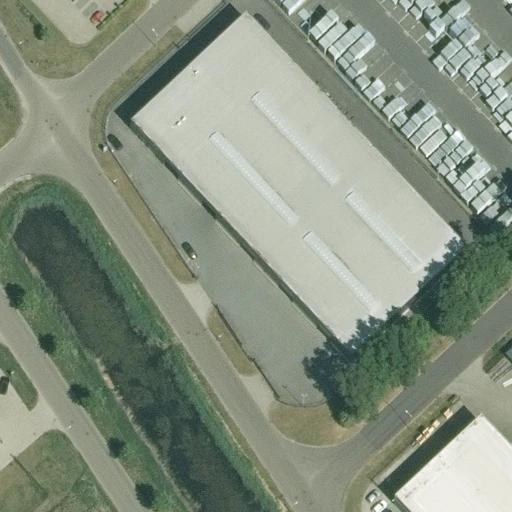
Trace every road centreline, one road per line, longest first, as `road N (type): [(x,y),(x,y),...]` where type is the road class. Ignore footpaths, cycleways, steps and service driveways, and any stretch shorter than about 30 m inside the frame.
road 1 (unclassified): [(54,128),(301,499)]
road 2 (unclassified): [(511,302),(301,499)]
road 3 (unclassified): [(132,511),(0,312)]
